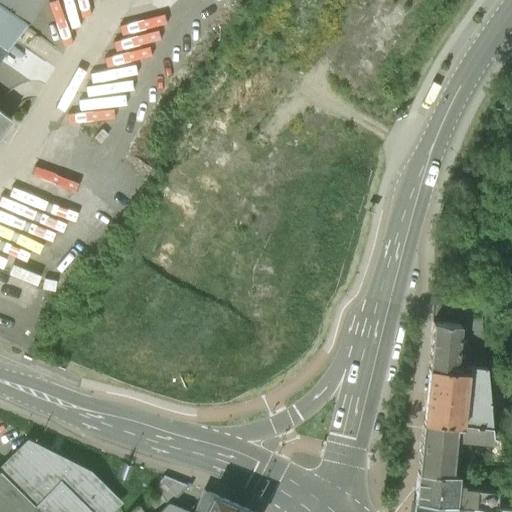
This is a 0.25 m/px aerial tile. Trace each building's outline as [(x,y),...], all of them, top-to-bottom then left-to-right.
[(0,0),(0,144),(63,46),(39,25),(56,0),(0,0)] [(435,337),(431,372),(466,376),(470,340),(435,337)] [(431,372),(427,424),(475,428),(479,377),(466,376),(431,372)] [(427,424),(422,469),(465,473),(467,448),(498,451),(500,431),(475,428),(427,424)] [(34,441),(0,476),(0,511),(117,511),(130,499),(104,473),(34,441)] [(420,469),(417,498),(468,503),(470,487),(471,474),(465,473),(422,469),(420,469)] [(164,474),(154,493),(160,497),(168,501),(172,503),(175,500),(190,487),(164,474)] [(487,505),(488,489),(470,487),(468,503),(487,505)] [(215,511),(224,494),(212,488),(201,511),(175,500),(172,503),(167,511),(215,511)] [(265,511),(224,494),(215,511),(265,511)] [(160,497),(147,507),(151,511),(153,511),(168,501),(160,497)] [(417,498),(415,511),(467,511),(468,503),(417,498)] [(467,511),(504,511),(505,507),(487,505),(468,503),(467,511)]
